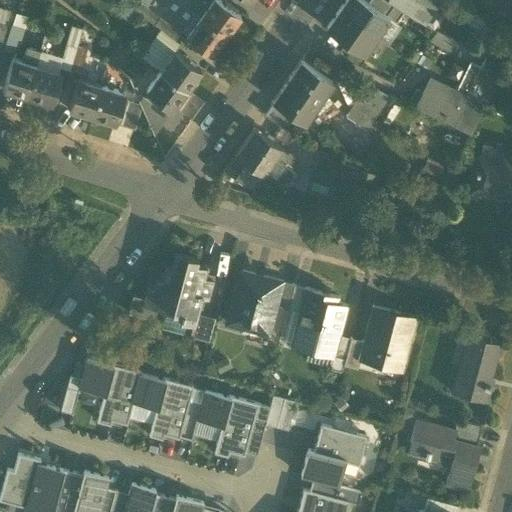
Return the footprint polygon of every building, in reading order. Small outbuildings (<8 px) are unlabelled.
[(154,24),(161,14),(143,0),(136,11),(154,24)] [(192,26),(200,15),(178,0),(143,0),(161,14),(166,7),(192,26)] [(178,0),(200,15),(208,3),(203,0),(178,0)] [(210,0),(208,3),(200,15),(226,34),(240,15),(219,0),(210,0)] [(364,0),(344,0),(338,9),(376,35),(389,17),(367,2),(364,0)] [(389,17),(395,21),(402,12),(385,0),(369,0),(367,2),(389,17)] [(387,0),(391,2),(392,0),(410,0),(416,4),(409,15),(425,24),(441,0),(387,0)] [(392,0),(391,2),(409,15),(416,4),(410,0),(392,0)] [(511,2),(508,0),(494,0),(491,6),(511,19),(511,2)] [(166,7),(161,14),(181,30),(181,31),(186,34),(192,26),(166,7)] [(363,54),(376,35),(338,9),(325,28),(346,42),(363,54)] [(16,12),(12,24),(23,27),(26,15),(16,12)] [(159,28),(175,39),(181,31),(181,30),(161,14),(154,24),(159,28)] [(212,54),(226,34),(200,15),(192,26),(186,34),(185,35),(212,54)] [(401,25),(395,21),(389,17),(376,35),(388,44),(401,25)] [(23,27),(12,24),(10,30),(4,50),(15,53),(23,27)] [(0,26),(0,61),(1,62),(4,50),(10,30),(0,26)] [(72,26),(65,48),(75,50),(77,46),(82,29),(72,26)] [(139,56),(160,70),(174,51),(180,43),(175,39),(159,28),(139,56)] [(493,60),(507,68),(511,57),(511,37),(510,36),(493,60)] [(339,52),(359,66),(365,56),(363,54),(346,42),(339,52)] [(26,46),(21,60),(35,65),(40,50),(26,46)] [(77,46),(75,50),(69,70),(79,73),(87,49),(77,46)] [(59,67),(69,70),(75,50),(65,48),(62,56),(59,67)] [(40,50),(35,65),(58,72),(59,67),(62,56),(40,50)] [(174,51),(160,70),(186,89),(200,70),(174,51)] [(26,95),(35,65),(21,60),(12,57),(3,88),(26,95)] [(481,65),(499,73),(503,67),(485,58),(481,65)] [(272,101),(303,122),(332,81),(300,59),(272,101)] [(436,117),(470,133),(499,73),(481,65),(481,66),(471,62),(460,85),(459,84),(455,92),(429,79),(416,106),(436,117)] [(58,72),(35,65),(26,95),(49,102),(58,72)] [(172,108),(186,89),(160,70),(145,89),(172,108)] [(91,115),(100,85),(100,84),(77,77),(67,108),(91,115)] [(123,92),(100,85),(91,115),(114,122),(123,92)] [(345,115),(365,129),(386,98),(366,85),(345,115)] [(140,104),(140,105),(146,97),(142,95),(138,99),(140,104)] [(140,105),(153,134),(168,113),(146,97),(140,105)] [(121,124),(133,127),(140,104),(128,101),(121,124)] [(332,101),(316,114),(323,122),(339,108),(332,101)] [(264,114),(284,128),(290,118),(271,105),(264,114)] [(254,127),(235,153),(254,167),(261,172),(279,184),(292,166),(281,159),(287,150),(254,127)] [(498,162),(501,152),(482,147),(479,157),(498,162)] [(511,154),(501,152),(498,162),(479,157),(471,190),(487,194),(489,186),(492,184),(508,188),(507,193),(511,194),(511,154)] [(243,183),(254,167),(235,153),(224,169),(243,183)] [(334,175),(340,177),(345,163),(319,154),(315,167),(334,175)] [(444,165),(428,157),(422,168),(438,177),(444,165)] [(358,168),(345,163),(340,177),(353,181),(358,168)] [(296,169),(292,166),(279,184),(283,188),(296,169)] [(254,167),(243,183),(250,188),(261,172),(254,167)] [(330,187),(334,175),(315,167),(310,180),(330,187)] [(374,174),(358,168),(353,181),(369,187),(374,174)] [(380,209),(408,217),(417,187),(389,179),(380,209)] [(368,193),(356,189),(350,207),(362,211),(368,193)] [(0,306),(16,312),(36,247),(0,235),(0,306)] [(147,285),(144,297),(143,300),(156,303),(155,307),(156,307),(165,310),(168,311),(169,306),(182,309),(179,321),(185,322),(192,324),(193,325),(197,313),(201,297),(207,298),(212,279),(210,278),(210,279),(203,277),(206,266),(195,263),(197,258),(175,252),(171,267),(165,265),(161,279),(155,277),(153,287),(147,285)] [(246,320),(269,326),(275,303),(281,280),(241,269),(232,303),(230,303),(225,321),(244,326),(246,320)] [(275,303),(287,307),(293,284),(294,283),(281,280),(275,303)] [(305,288),(293,284),(287,307),(287,309),(299,312),(305,288)] [(310,344),(334,350),(339,334),(347,304),(337,301),(338,295),(306,287),(305,288),(299,312),(290,345),(309,350),(310,344)] [(153,319),(156,307),(155,307),(156,303),(143,300),(144,297),(132,294),(127,312),(153,319)] [(376,358),(402,365),(414,316),(372,305),(362,341),(357,359),(359,360),(374,364),(376,358)] [(182,334),(185,322),(179,321),(182,309),(169,306),(168,311),(165,310),(161,328),(182,334)] [(444,330),(457,334),(463,310),(450,306),(444,330)] [(189,335),(208,341),(214,318),(197,313),(193,325),(192,324),(189,335)] [(350,337),(339,334),(334,350),(330,366),(329,368),(341,371),(343,365),(350,337)] [(452,393),(480,400),(484,386),(489,388),(490,384),(487,384),(498,343),(468,335),(452,393)] [(343,365),(357,368),(359,360),(357,359),(362,341),(350,337),(343,365)] [(310,344),(309,350),(306,359),(330,366),(334,350),(310,344)] [(81,378),(79,387),(103,394),(99,409),(96,421),(110,424),(111,420),(126,424),(128,417),(132,401),(140,373),(140,371),(111,364),(111,365),(86,358),(81,378)] [(400,371),(402,365),(376,358),(374,364),(400,371)] [(163,379),(140,373),(132,401),(155,407),(151,423),(148,435),(162,438),(163,433),(179,437),(179,435),(188,401),(193,385),(163,377),(163,379)] [(79,387),(81,378),(69,375),(60,410),(71,413),(74,402),(79,387)] [(74,402),(99,409),(103,394),(79,387),(74,402)] [(228,396),(204,390),(200,404),(196,419),(220,425),(216,440),(213,452),(227,456),(228,451),(244,455),(245,451),(258,403),(228,395),(228,396)] [(276,426),(283,397),(272,394),(269,406),(264,423),(276,426)] [(283,397),(276,426),(287,429),(295,400),(283,397)] [(128,417),(151,423),(155,407),(132,401),(128,417)] [(200,404),(188,401),(179,435),(191,438),(192,434),(196,419),(200,404)] [(264,423),(269,406),(258,403),(245,451),(256,454),(264,423)] [(332,426),(356,432),(359,421),(335,415),(332,426)] [(192,434),(216,440),(220,425),(196,419),(192,434)] [(452,440),(475,446),(481,425),(457,419),(453,431),(454,431),(452,440)] [(445,484),(467,490),(475,461),(471,460),(475,446),(452,440),(454,431),(453,431),(415,421),(407,451),(424,456),(423,460),(426,461),(429,451),(452,457),(445,484)] [(307,448),(300,475),(312,478),(338,485),(344,461),(358,464),(366,435),(356,432),(332,426),(320,423),(313,450),(307,448)] [(51,511),(63,468),(39,462),(40,458),(17,452),(13,469),(6,467),(0,490),(0,499),(24,506),(22,511),(51,511)] [(63,468),(51,511),(98,511),(105,487),(108,476),(83,470),(83,473),(63,468)] [(338,485),(312,478),(309,489),(348,500),(357,502),(360,491),(338,485)] [(170,511),(175,498),(154,492),(155,489),(131,482),(128,493),(122,511),(170,511)] [(110,511),(116,490),(105,487),(98,511),(110,511)] [(345,511),(348,500),(309,489),(303,488),(296,511),(345,511)] [(122,511),(128,493),(116,490),(110,511),(122,511)] [(176,494),(175,498),(170,511),(224,511),(202,506),(203,501),(176,494)] [(237,511),(238,497),(226,495),(225,510),(237,511)] [(427,496),(423,509),(433,511),(455,511),(457,505),(427,496)]
